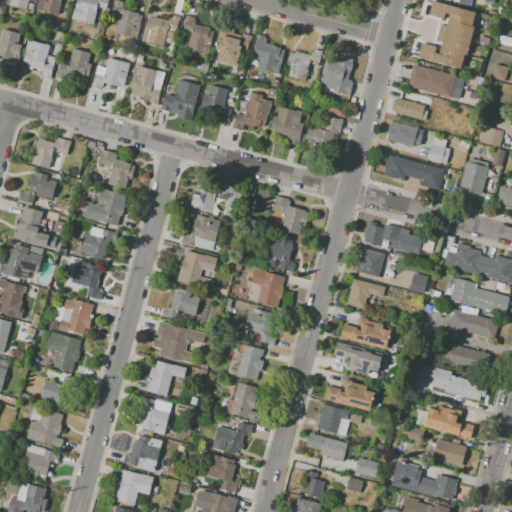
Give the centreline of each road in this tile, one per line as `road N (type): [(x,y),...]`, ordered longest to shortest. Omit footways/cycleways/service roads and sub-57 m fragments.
road 1 (residential): [(261,511),(397,0)]
road 2 (residential): [(0,99),(511,235)]
road 3 (residential): [(75,511),(173,147)]
road 4 (residential): [(244,0),(387,39)]
road 5 (residential): [(480,511),(511,394)]
